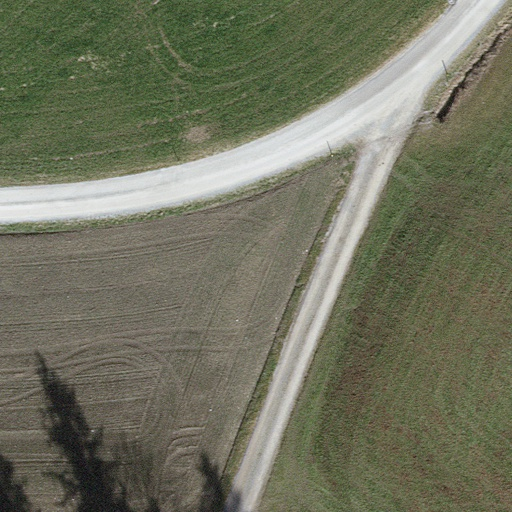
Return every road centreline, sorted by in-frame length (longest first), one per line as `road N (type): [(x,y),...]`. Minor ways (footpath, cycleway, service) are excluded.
road 1 (track): [(0,207),(180,187),(293,146),(409,83),(483,0)]
road 2 (track): [(409,83),(236,511)]
